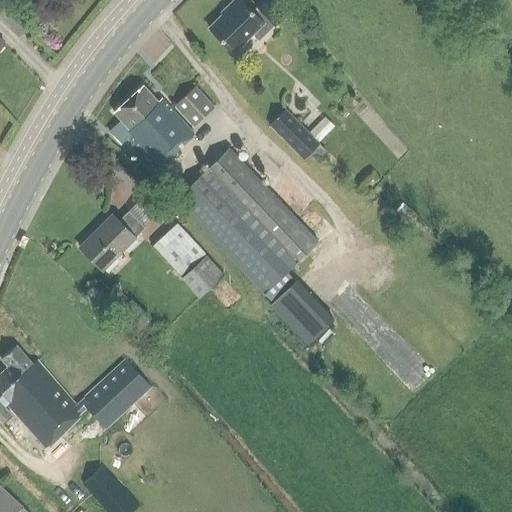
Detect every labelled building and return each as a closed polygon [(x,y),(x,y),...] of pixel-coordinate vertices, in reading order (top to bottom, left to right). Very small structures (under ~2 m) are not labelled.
[(256,40),(284,13),(271,0),(262,0),(255,8),(256,9),(252,13),(238,0),(231,0),(224,8),(225,9),(207,27),(230,52),(249,34),(256,40)] [(192,133),(160,97),(155,102),(138,84),(110,111),(117,119),(106,130),(119,144),(127,136),(155,166),(192,133)] [(195,87),(174,106),(192,126),(213,108),(195,87)] [(268,126),(303,160),(308,154),(316,162),(327,151),(318,143),(334,127),(324,117),(308,133),(284,110),(268,126)] [(317,241),(258,182),(226,150),(186,190),(176,200),(219,247),(272,302),(295,280),(287,272),(317,241)] [(170,175),(160,185),(176,200),(186,190),(170,175)] [(102,268),(144,227),(130,212),(120,222),(112,214),(80,245),(102,268)] [(152,246),(198,297),(223,275),(177,223),(152,246)] [(275,303),(313,344),(342,317),(305,276),(275,303)] [(100,303),(133,336),(150,318),(131,299),(129,301),(115,288),(100,303)] [(0,421),(3,424),(14,414),(42,444),(83,409),(102,429),(150,386),(124,358),(75,402),(34,358),(30,361),(14,344),(0,356),(0,359),(5,365),(0,369),(0,392),(3,395),(0,397),(0,421)] [(103,465),(82,483),(106,511),(131,511),(139,506),(103,465)] [(28,511),(0,485),(0,511),(28,511)]
